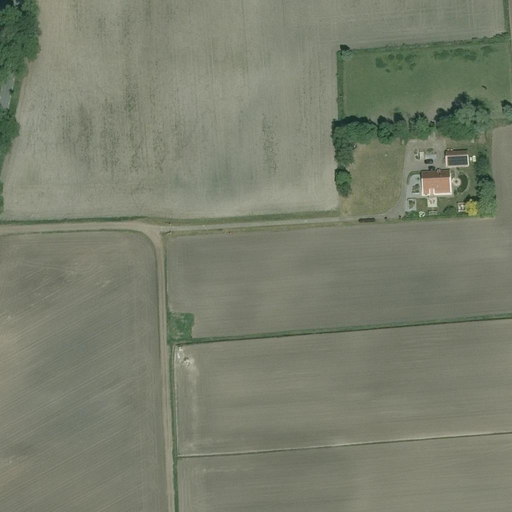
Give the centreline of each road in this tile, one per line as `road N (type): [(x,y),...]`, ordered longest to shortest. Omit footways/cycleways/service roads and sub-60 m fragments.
road 1 (track): [(171,511),(151,230)]
road 2 (track): [(151,230),(0,230)]
road 3 (tertiary): [(0,119),(19,0)]
